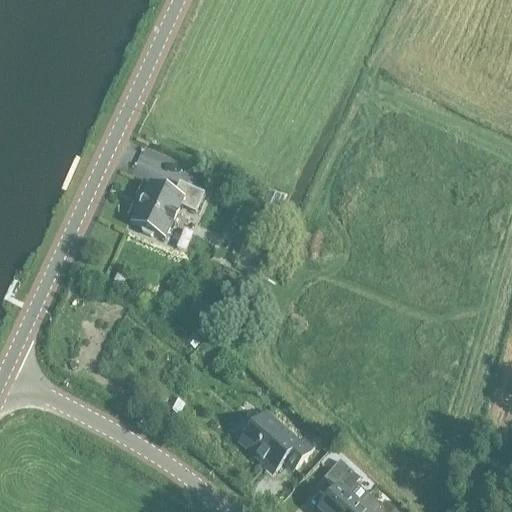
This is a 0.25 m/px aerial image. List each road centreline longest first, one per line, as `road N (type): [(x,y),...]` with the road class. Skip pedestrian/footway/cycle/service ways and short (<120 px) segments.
road 1 (tertiary): [(6,373),(181,0)]
road 2 (tertiary): [(222,511),(170,468),(6,373)]
